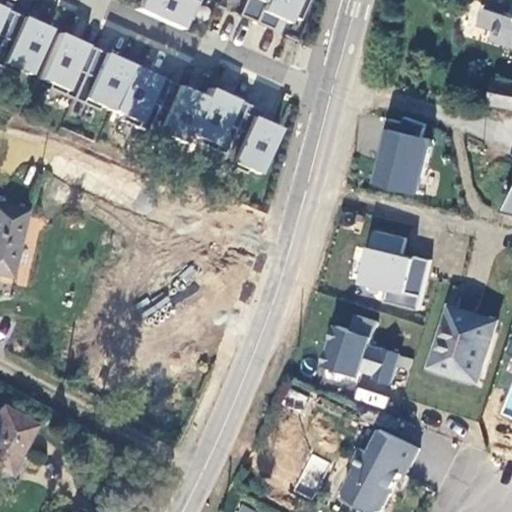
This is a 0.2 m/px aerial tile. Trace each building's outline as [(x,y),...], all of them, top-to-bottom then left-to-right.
[(137,0),(133,10),(179,31),(184,19),(188,21),(198,0),(137,0)] [(244,0),(236,17),(253,25),(264,0),(244,0)] [(264,0),(253,25),(270,33),(278,14),(298,23),(308,0),(264,0)] [(511,0),(489,0),(490,0),(484,22),(498,27),(511,30),(511,0)] [(0,35),(11,12),(0,7),(0,35)] [(11,12),(0,35),(0,67),(13,73),(15,69),(26,74),(47,29),(11,12)] [(511,30),(498,27),(494,38),(511,43),(511,30)] [(70,99),(92,50),(56,33),(35,78),(47,83),(45,88),(70,99)] [(92,50),(70,99),(95,111),(97,106),(108,111),(129,66),(123,64),(92,50)] [(129,66),(108,111),(120,117),(118,121),(143,133),(165,83),(135,69),(129,66)] [(511,79),(496,77),(491,103),(511,105),(511,79)] [(165,83),(143,133),(167,144),(170,139),(181,145),(186,135),(202,100),(165,83)] [(202,100),(186,135),(197,140),(195,145),(220,156),(243,106),(206,90),(202,100)] [(259,114),(243,106),(220,156),(216,164),(241,176),(243,171),(255,176),(275,131),(256,122),(259,114)] [(430,139),(422,137),(427,126),(405,117),(404,123),(396,150),(386,148),(377,183),(420,194),(432,147),(430,139)] [(404,123),(390,119),(382,147),(386,148),(396,150),(404,123)] [(485,187),(477,214),(498,218),(506,190),(485,187)] [(0,273),(11,276),(27,209),(22,208),(25,193),(0,188),(0,273)] [(365,281),(390,287),(387,300),(421,308),(433,259),(417,255),(416,258),(404,255),(408,237),(377,230),(365,281)] [(479,378),(498,320),(455,308),(437,363),(479,378)] [(340,325),(328,363),(362,374),(364,368),(378,372),(377,377),(393,382),(402,353),(372,343),(379,320),(360,314),(355,330),(340,325)] [(283,403),(302,410),(307,396),(288,389),(283,403)] [(33,425),(0,406),(0,469),(7,474),(33,425)] [(422,445),(384,425),(372,449),(363,444),(355,459),(357,466),(347,487),(349,493),(378,508),(385,506),(404,468),(408,471),(422,445)] [(313,497),(329,462),(311,454),(295,489),(313,497)]
